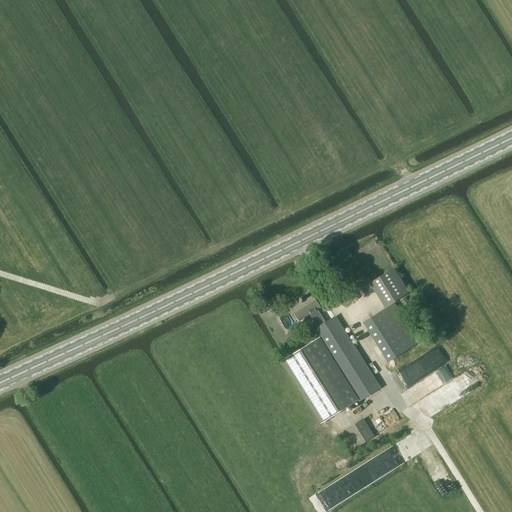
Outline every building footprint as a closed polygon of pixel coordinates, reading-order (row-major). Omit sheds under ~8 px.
[(372,283),(387,306),(407,293),(392,270),(372,283)] [(301,299),(290,306),(299,320),(310,314),(318,328),(326,323),(317,309),(320,307),(313,296),(303,302),(301,299)] [(388,362),(419,342),(394,304),(363,323),(388,362)] [(271,305),(267,310),(271,313),(275,308),(271,305)] [(318,328),(314,330),(319,338),(283,361),(321,422),(358,400),(359,402),(380,388),(336,317),(326,323),(318,328)] [(356,448),(374,436),(364,420),(346,431),(356,448)]
